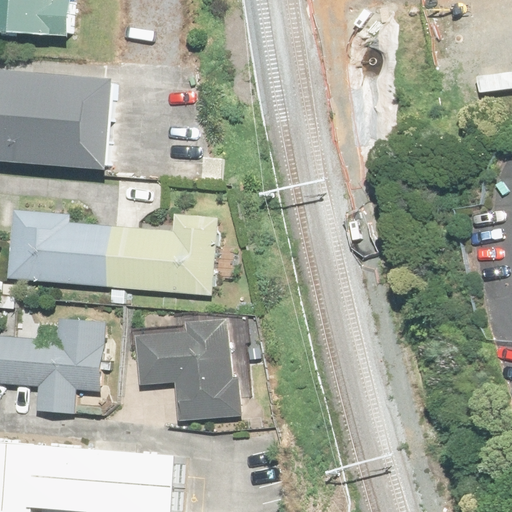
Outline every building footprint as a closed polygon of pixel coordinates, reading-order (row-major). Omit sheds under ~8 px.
[(0,0),(0,35),(73,39),(75,3),(61,3),(60,0),(0,0)] [(0,162),(111,172),(118,80),(0,70),(0,162)] [(227,163),(205,162),(203,183),(225,185),(227,163)] [(8,277),(68,280),(172,288),(209,292),(215,214),(178,211),(177,226),(73,218),(73,210),(13,205),(8,277)] [(0,380),(34,382),(32,412),(71,415),(74,383),(107,385),(108,338),(109,319),(58,318),(57,336),(0,333),(0,380)] [(239,322),(183,324),(184,337),(136,339),(138,387),(180,386),(182,420),(243,418),(239,322)] [(186,447),(0,442),(0,511),(183,511),(184,477),(186,447)]
